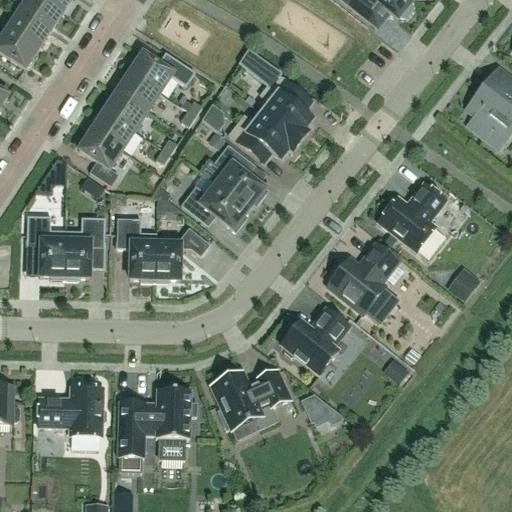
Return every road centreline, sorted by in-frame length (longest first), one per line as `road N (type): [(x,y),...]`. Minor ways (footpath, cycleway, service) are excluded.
road 1 (residential): [(474,0),(219,318),(191,329),(0,326)]
road 2 (residential): [(123,0),(0,177)]
